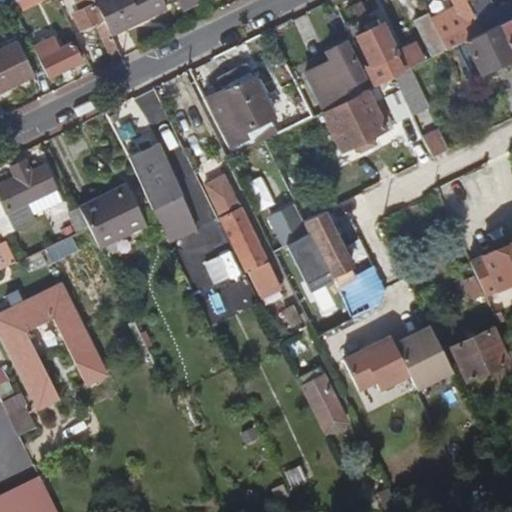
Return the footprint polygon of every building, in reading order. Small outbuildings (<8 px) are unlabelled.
[(18,16),(49,0),(18,0),(12,3),(18,16)] [(95,0),(94,0),(74,0),(81,14),(74,18),(82,33),(101,24),(94,9),(98,7),(95,0)] [(112,36),(167,8),(163,0),(95,0),(98,7),(106,24),(112,36)] [(177,0),(183,12),(202,3),(200,0),(177,0)] [(465,44),(482,36),(477,24),(465,0),(452,0),(465,26),(441,39),(447,53),(465,44)] [(494,15),(487,0),(465,0),(477,24),(494,15)] [(441,39),(430,16),(419,21),(436,58),(447,53),(441,39)] [(401,61),(379,18),(355,30),(373,66),(367,68),(377,87),(392,80),(401,75),(396,64),(401,61)] [(481,76),(511,61),(511,20),(482,36),(465,44),(481,76)] [(112,36),(106,24),(99,32),(110,55),(119,51),(112,36)] [(0,93),(33,77),(17,46),(21,44),(16,33),(0,41),(0,93)] [(81,65),(72,45),(58,52),(53,39),(34,49),(49,80),(81,65)] [(365,80),(348,45),(328,54),(332,63),(308,76),(314,90),(319,87),(326,100),(335,96),(338,103),(349,97),(346,90),(365,80)] [(426,110),(407,72),(401,75),(392,80),(395,86),(398,92),(410,116),(411,117),(426,110)] [(275,119),(255,79),(226,93),(225,92),(205,101),(228,148),(247,139),(245,134),(275,119)] [(371,97),(368,92),(323,114),(342,153),(387,131),(371,97)] [(410,116),(398,92),(385,99),(396,123),(410,116)] [(305,123),(299,112),(284,119),(289,130),(305,123)] [(121,123),(117,115),(110,118),(115,126),(121,123)] [(448,152),(438,132),(422,140),(432,160),(448,152)] [(184,196),(160,146),(132,160),(156,210),(184,196)] [(19,181),(0,189),(0,227),(6,241),(39,224),(35,215),(63,201),(45,167),(33,174),(28,163),(13,170),(19,181)] [(208,188),(263,299),(281,290),(226,179),(208,188)] [(101,250),(147,227),(127,187),(81,209),(90,228),(101,250)] [(90,228),(81,209),(80,208),(70,212),(80,232),(86,230),(90,228)] [(354,281),(343,258),(347,256),(324,213),(305,223),(338,289),(354,281)] [(181,235),(175,221),(165,226),(171,240),(181,235)] [(18,263),(13,254),(7,241),(0,243),(0,267),(2,271),(6,269),(18,263)] [(511,245),(508,248),(505,241),(496,245),(499,252),(470,265),(476,278),(485,298),(511,284),(511,245)] [(55,262),(73,253),(68,242),(50,250),(55,262)] [(476,278),(470,265),(460,270),(466,282),(476,278)] [(485,298),(476,278),(466,282),(464,283),(473,303),(485,298)] [(0,314),(0,333),(37,409),(58,399),(25,332),(52,319),(85,386),(105,376),(61,285),(0,314)] [(376,331),(365,307),(351,314),(363,338),(376,331)] [(506,354),(509,352),(505,343),(501,345),(493,329),(453,348),(469,381),(509,361),(506,354)] [(306,384),(326,374),(321,364),(301,374),(306,384)] [(348,419),(326,374),(306,384),(328,429),(331,427),(337,430),(343,428),(345,421),(348,419)] [(0,402),(0,404),(5,415),(22,407),(16,396),(0,402)] [(22,407),(5,415),(17,437),(33,429),(22,407)] [(305,486),(298,470),(284,476),(291,492),(305,486)] [(0,511),(54,511),(38,480),(0,498),(0,511)] [(392,511),(401,508),(390,486),(379,492),(388,511),(392,511)] [(289,497),(286,488),(270,494),(274,503),(289,497)]
